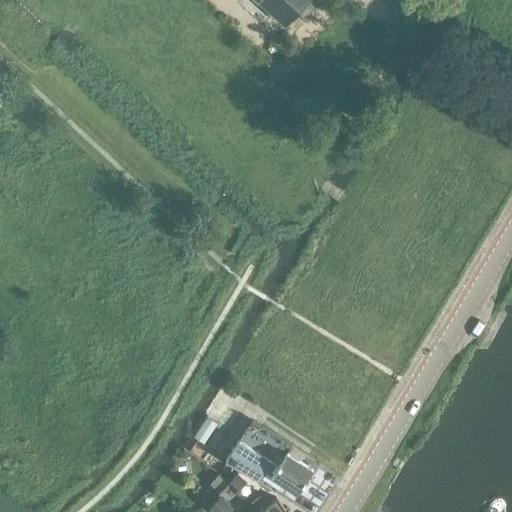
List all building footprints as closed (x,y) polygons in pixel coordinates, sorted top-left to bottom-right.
[(260,0),(287,23),(296,13),(305,21),(309,20),(317,12),(316,7),(308,0),(260,0)] [(241,437),(226,458),(259,480),(265,471),(296,493),(313,469),(287,450),(278,462),(241,437)] [(242,492),(250,483),(239,474),(232,483),(242,492)] [(259,493),(251,500),(254,503),(261,511),(286,511),(285,511),(284,511),(274,499),(267,504),(259,493)] [(231,511),(235,508),(221,495),(210,506),(215,511),(231,511)] [(261,511),(254,503),(242,511),(261,511)]
